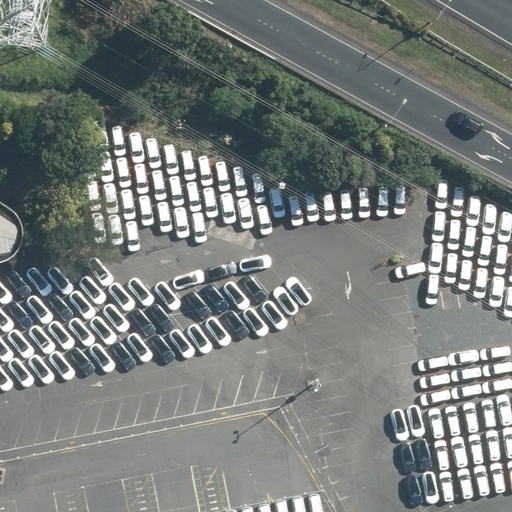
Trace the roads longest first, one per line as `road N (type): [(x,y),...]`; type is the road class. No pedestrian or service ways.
road 1 (unknown): [(315,511),(261,424),(238,407),(214,402),(0,442)]
road 2 (motorway): [(511,157),(225,0)]
road 3 (unknown): [(297,242),(415,218),(511,240)]
road 4 (unknown): [(182,265),(127,138)]
